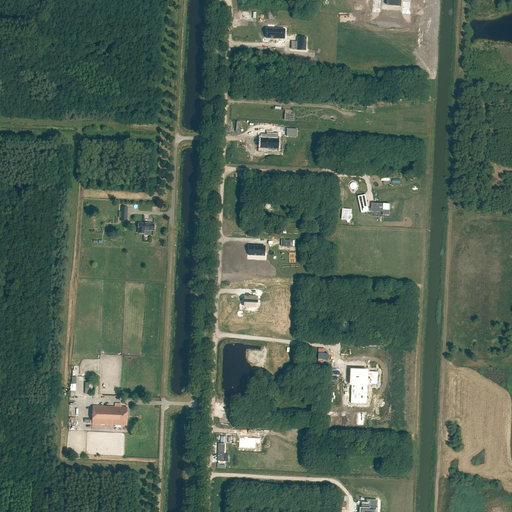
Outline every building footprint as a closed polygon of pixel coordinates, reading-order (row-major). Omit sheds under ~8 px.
[(240,23),(245,23),(246,15),(248,15),(248,11),(236,11),(236,15),(241,15),(240,23)] [(281,29),(266,29),(266,39),(281,39),(281,29)] [(297,40),(297,50),(305,51),(306,40),(297,40)] [(260,149),(267,149),(267,148),(267,146),(270,146),(272,146),(275,147),(275,145),(275,144),(275,140),(279,140),(279,139),(278,139),(278,135),(278,134),(267,133),(266,139),(261,139),(261,141),(261,144),(261,148),(260,148),(260,149)] [(369,208),(366,195),(358,196),(362,214),(369,212),(369,211),(371,211),(371,212),(383,212),(383,215),(389,215),(390,204),(382,204),(372,204),(372,203),(371,208),(369,208)] [(342,208),(341,219),(350,220),(351,209),(342,208)] [(154,230),(154,229),(155,228),(155,226),(154,225),(154,224),(138,223),(138,230),(138,234),(144,234),(144,230),(154,230)] [(258,246),(249,246),(249,256),(258,256),(258,252),(258,251),(258,246)] [(257,307),(257,306),(257,297),(252,297),(252,296),(251,296),(251,297),(248,297),(248,296),(248,297),(245,297),(244,307),(249,307),(253,307),(257,307)] [(126,426),(127,408),(93,406),(92,424),(126,426)]
